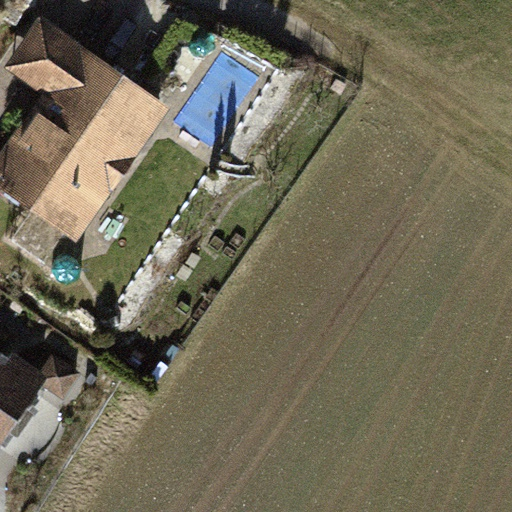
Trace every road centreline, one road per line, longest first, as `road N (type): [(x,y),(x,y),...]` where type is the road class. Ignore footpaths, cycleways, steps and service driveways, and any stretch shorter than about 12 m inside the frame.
road 1 (track): [(511,153),(324,51)]
road 2 (residential): [(324,51),(215,0)]
